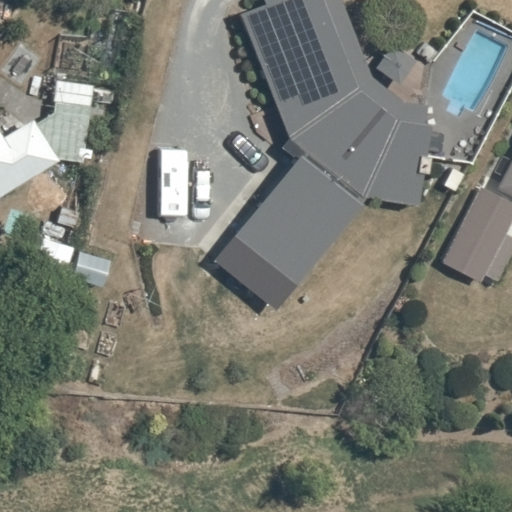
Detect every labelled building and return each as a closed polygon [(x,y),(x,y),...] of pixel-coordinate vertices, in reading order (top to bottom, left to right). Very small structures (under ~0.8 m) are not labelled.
[(355,205),(363,195),(413,203),(424,121),(422,121),(424,104),(400,101),(368,75),(338,0),(259,0),(261,2),(235,11),(284,136),(277,145),(290,155),(228,233),(268,266),(251,288),(270,303),(289,280),(291,282),(353,203),(355,205)] [(0,198),(60,162),(51,148),(33,119),(2,138),(0,135),(0,198)] [(511,152),(494,188),(511,196),(511,152)] [(511,239),(505,235),(511,221),(511,207),(478,190),(440,264),(479,284),(484,274),(499,282),(511,257),(511,239)] [(72,279),(103,287),(110,260),(79,252),(72,279)]
